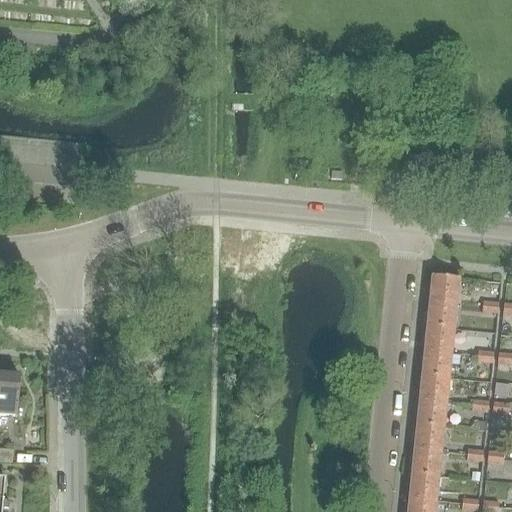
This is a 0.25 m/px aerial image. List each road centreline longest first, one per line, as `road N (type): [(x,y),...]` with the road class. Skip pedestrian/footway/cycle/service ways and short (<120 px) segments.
road 1 (residential): [(406,223),(184,203),(57,249)]
road 2 (residential): [(376,511),(406,223)]
road 3 (tertiary): [(71,511),(68,308),(57,249)]
